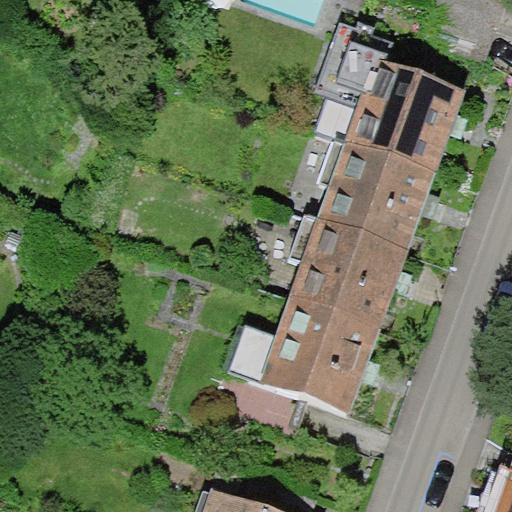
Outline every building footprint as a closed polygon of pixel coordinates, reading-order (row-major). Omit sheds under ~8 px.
[(504,0),(439,0),(436,9),(494,30),(498,21),(504,0)] [(494,30),(436,9),(434,9),(423,41),(483,62),(494,30)] [(392,45),(371,38),(374,31),(358,25),(356,32),(339,26),(314,94),(362,111),(348,148),(431,178),(446,136),(447,133),(459,138),(464,122),(452,118),(460,96),(384,69),(392,45)] [(431,178),(348,148),(334,143),(319,187),(333,191),(321,226),(403,255),(416,218),(418,213),(430,217),(436,202),(424,198),(431,178)] [(303,219),(288,262),(306,268),(294,303),(376,332),(390,292),(391,290),(403,294),(408,279),(396,275),(403,255),(321,226),(303,219)] [(213,405),(296,435),(308,403),(346,417),(358,383),(359,379),(371,384),(377,368),(364,364),(376,332),(294,303),(280,341),(262,334),(246,381),(225,374),(213,405)] [(310,511),(314,501),(219,467),(212,489),(232,496),(229,503),(205,495),(198,511),(310,511)] [(511,511),(511,486),(502,511),(511,511)]
